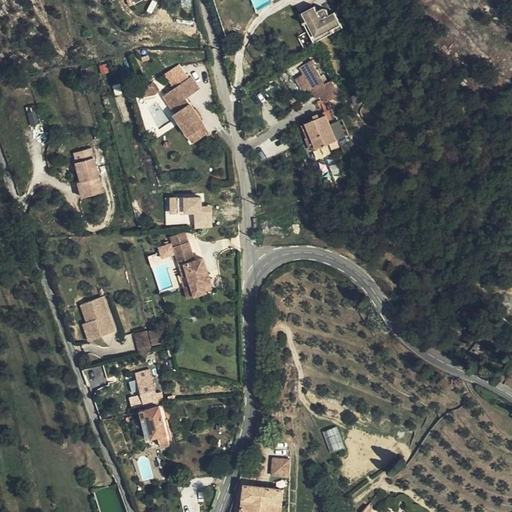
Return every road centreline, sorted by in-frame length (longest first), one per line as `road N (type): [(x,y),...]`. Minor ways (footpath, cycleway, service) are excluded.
road 1 (residential): [(132,511),(0,151)]
road 2 (secondary): [(260,268),(288,253),(339,260),(411,339),(511,397)]
road 3 (residential): [(260,268),(248,244),(242,172),(203,0)]
road 4 (secondary): [(218,511),(249,427),(249,300),(260,268)]
